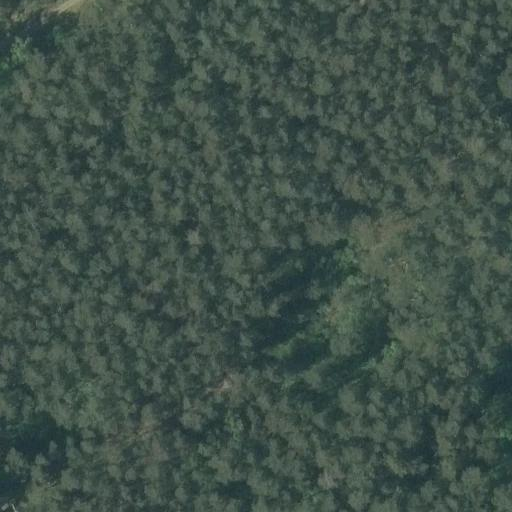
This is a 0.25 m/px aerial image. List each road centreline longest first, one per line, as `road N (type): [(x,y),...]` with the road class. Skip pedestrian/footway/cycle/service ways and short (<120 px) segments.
road 1 (unknown): [(0,166),(359,511)]
road 2 (unknown): [(227,383),(0,493)]
